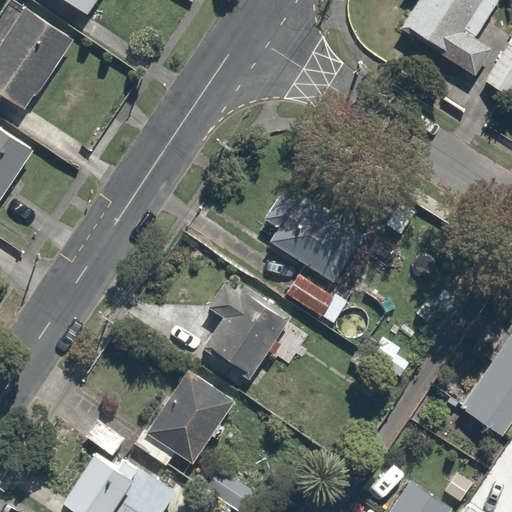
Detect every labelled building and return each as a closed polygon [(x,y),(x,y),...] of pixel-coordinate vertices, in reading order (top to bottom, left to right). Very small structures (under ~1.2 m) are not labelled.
[(61,0),(80,13),(89,0),(61,0)] [(407,0),(393,23),(393,24),(470,73),(489,43),(476,34),(498,0),(407,0)] [(0,48),(0,96),(25,113),(76,35),(28,5),(0,48)] [(511,25),(476,81),(499,95),(488,112),(511,127),(511,25)] [(0,184),(29,146),(0,123),(0,184)] [(373,199),(287,155),(255,212),(273,221),(264,239),(267,240),(258,257),(286,271),(294,255),(334,275),(373,199)] [(427,210),(400,194),(382,224),(408,240),(427,210)] [(245,378),(264,346),(274,353),(287,332),(276,326),(288,306),(223,267),(221,266),(199,305),(214,314),(194,348),(245,378)] [(293,266),(278,290),(317,315),(332,291),(293,266)] [(511,316),(455,402),(502,434),(511,418),(511,316)] [(191,463),(208,436),(215,441),(227,422),(220,418),(237,391),(185,359),(183,357),(131,440),(170,464),(177,454),(191,463)] [(92,413),(79,436),(84,439),(51,493),(82,511),(163,511),(178,487),(117,451),(127,434),(92,413)] [(237,511),(255,478),(218,459),(193,507),(202,511),(237,511)] [(402,472),(402,473),(377,511),(438,511),(447,499),(402,472)] [(483,511),(464,499),(463,501),(454,511),(483,511)]
